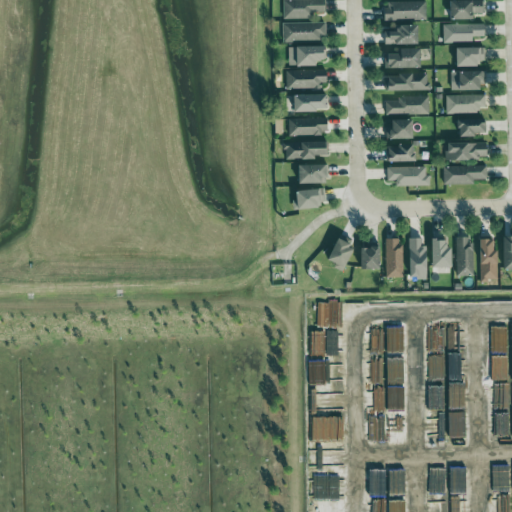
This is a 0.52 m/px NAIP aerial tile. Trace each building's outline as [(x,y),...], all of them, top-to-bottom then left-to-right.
[(283,19),(315,19),(315,13),(327,12),(326,0),(288,0),(283,0),(283,19)] [(476,20),(476,14),(485,14),(484,0),(452,1),(452,20),(476,20)] [(427,20),(427,1),(385,2),(386,21),(427,20)] [(283,42),(325,42),(324,23),(283,23),(283,42)] [(444,43),(474,43),(474,37),(486,37),(486,24),(443,25),(444,43)] [(421,44),(420,25),(400,26),(400,32),(385,32),(385,45),(421,44)] [(319,67),(319,62),(327,62),(328,47),(290,47),(289,66),(319,67)] [(459,67),(485,67),(485,48),(459,48),(459,67)] [(423,68),(423,49),(401,49),(401,54),(385,55),(385,69),(423,68)] [(286,90),(328,90),(327,70),(286,71),(286,90)] [(485,90),(485,71),(451,72),(451,91),(485,90)] [(429,91),(429,74),(385,75),(385,92),(429,91)] [(329,95),(294,96),(294,112),(329,111),(329,95)] [(484,95),(447,95),(447,114),(484,114),(484,95)] [(429,97),(398,97),(398,102),(385,102),(385,115),(429,115),(429,97)] [(288,135),(329,136),(329,119),(288,118),(288,135)] [(487,133),(487,120),(460,120),(460,137),(477,138),(477,133),(487,133)] [(415,139),(414,121),(385,121),(386,140),(415,139)] [(318,160),(318,156),(329,156),(330,143),(285,142),(285,160),(318,160)] [(488,143),(447,143),(447,160),(488,160),(488,143)] [(418,146),(388,145),(387,162),(417,163),(418,146)] [(301,185),(328,184),(328,165),(300,166),(301,185)] [(488,166),(443,167),(443,185),(474,184),(474,180),(488,180),(488,166)] [(426,168),(388,168),(388,181),(397,181),(397,187),(430,186),(430,175),(426,175),(426,168)] [(300,210),(324,209),(324,190),(299,191),(300,210)] [(336,264),(335,268),(343,272),(357,243),(340,235),(329,261),(336,264)] [(511,270),(511,237),(504,237),(503,270),(511,270)] [(473,238),(456,238),(456,277),(474,276),(473,238)] [(402,279),(403,240),(386,239),(385,279),(402,279)] [(428,279),(427,239),(410,239),(410,280),(428,279)] [(453,268),(452,240),(433,241),(433,268),(453,268)] [(480,280),(499,279),(499,250),(496,250),(496,240),(479,240),(480,280)] [(382,248),(362,248),(362,270),(382,271),(382,248)] [(344,388),(325,388),(326,362),(310,362),(310,447),(311,447),(311,470),(324,470),(324,475),(312,475),(312,502),(345,502),(345,476),(343,476),(344,388)] [(448,409),(464,410),(465,385),(449,385),(448,409)] [(428,413),(429,413),(429,440),(445,440),(445,412),(446,412),(445,386),(428,386),(428,413)] [(388,411),(405,411),(406,388),(388,387),(388,411)] [(405,494),(405,476),(388,476),(389,494),(405,494)] [(405,511),(405,499),(388,499),(388,511),(405,511)]
